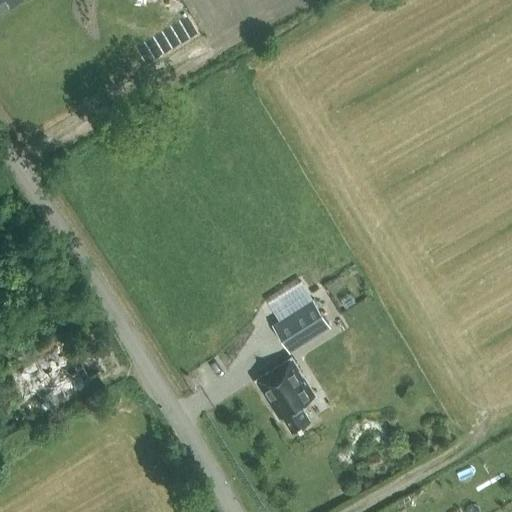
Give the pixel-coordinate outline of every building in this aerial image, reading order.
[(0,0),(0,11),(17,0),(0,0)] [(319,280),(311,285),(309,287),(312,293),(323,286),(320,282),(319,280)] [(330,325),(319,307),(331,300),(327,294),(315,301),(313,298),(272,324),(289,351),(330,325)] [(87,337),(75,344),(57,314),(42,323),(47,331),(49,329),(60,348),(22,370),(45,408),(87,383),(84,379),(105,367),(87,337)] [(291,357),(256,379),(279,416),(283,414),(293,430),(310,419),(300,403),(314,394),(291,357)] [(32,433),(16,407),(0,416),(0,428),(10,446),(32,433)]
